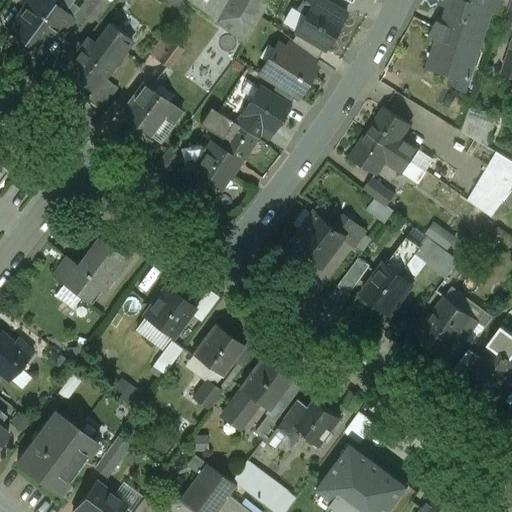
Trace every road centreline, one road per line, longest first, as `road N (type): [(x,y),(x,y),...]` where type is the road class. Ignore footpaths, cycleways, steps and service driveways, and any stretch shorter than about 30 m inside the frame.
road 1 (residential): [(224,261),(511,475)]
road 2 (residential): [(224,261),(320,135),(402,0)]
road 3 (residential): [(88,163),(224,261)]
road 4 (residential): [(88,163),(0,270)]
